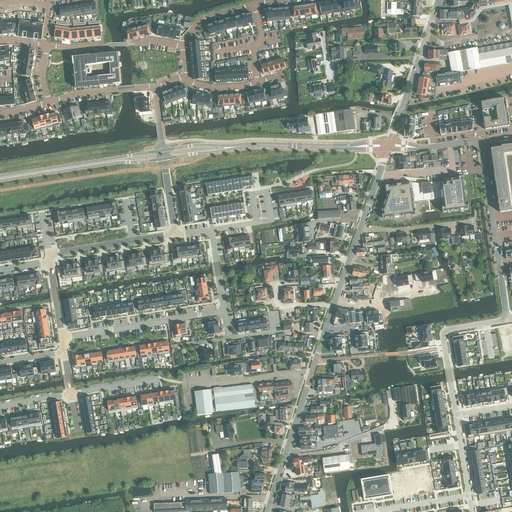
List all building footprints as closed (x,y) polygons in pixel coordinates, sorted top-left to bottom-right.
[(336,0),(335,0),(330,1),(333,13),(338,12),(338,13),(341,12),(340,6),(337,6),(336,0)] [(341,0),(343,5),(340,6),(341,12),(344,11),(350,10),(348,0),(341,0)] [(354,0),(348,0),(350,10),(355,9),(356,9),(359,9),(358,2),(355,3),(354,0)] [(396,3),(396,9),(400,9),(400,5),(409,5),(409,6),(413,7),(413,6),(421,7),(421,1),(414,0),(414,3),(410,3),(410,2),(400,2),(396,2),(396,3)] [(472,2),(468,7),(461,9),(461,14),(462,21),(471,19),(480,7),(509,2),(511,1),(510,0),(478,0),(478,1),(472,2)] [(325,2),(319,3),(321,13),(321,15),(327,14),(325,2)] [(400,9),(396,9),(396,3),(387,2),(387,14),(400,15),(400,9)] [(316,4),(310,4),(311,16),(317,15),(317,13),(319,13),(319,10),(317,11),(316,8),(316,5),(316,4)] [(294,14),(292,14),(292,17),(294,17),(300,16),(298,6),(293,7),(293,8),(293,11),(294,14)] [(409,6),(409,10),(413,11),(413,13),(412,15),(412,19),(416,19),(417,16),(420,16),(420,14),(421,7),(413,6),(413,7),(409,6)] [(457,19),(459,21),(462,21),(461,14),(461,9),(456,10),(441,11),(440,11),(440,15),(440,20),(453,19),(457,19)] [(251,13),(245,14),(248,24),(254,22),(251,13)] [(245,14),(240,16),(243,27),(243,28),(249,26),(248,24),(245,14)] [(240,16),(235,17),(237,27),(237,28),(243,27),(240,16)] [(235,17),(229,19),(232,28),(237,27),(235,17)] [(229,19),(224,20),(226,30),(230,29),(232,28),(229,19)] [(404,23),(405,23),(405,25),(405,33),(409,33),(410,33),(412,33),(416,32),(416,31),(417,31),(417,29),(416,28),(416,27),(416,24),(415,24),(415,19),(404,20),(404,23)] [(224,20),(218,22),(221,31),(226,30),(224,20)] [(13,21),(7,21),(7,23),(7,33),(14,33),(13,28),(16,28),(16,22),(13,22),(13,21)] [(390,21),(387,21),(387,24),(388,34),(395,33),(396,33),(396,28),(396,25),(396,23),(396,22),(396,21),(394,21),(394,23),(390,23),(390,21)] [(147,23),(142,24),(145,36),(150,35),(149,29),(152,28),(150,22),(147,23)] [(218,22),(213,23),(216,35),(221,34),(221,31),(218,22)] [(156,23),(155,29),(158,29),(157,36),(163,37),(165,25),(159,24),(156,23)] [(206,32),(205,32),(206,35),(207,38),(210,37),(216,35),(213,23),(207,25),(209,31),(206,32)] [(142,24),(136,25),(139,38),(145,36),(142,24)] [(136,25),(131,27),(134,39),(139,38),(136,25)] [(56,27),(54,38),(70,40),(102,37),(101,26),(71,29),(56,27)] [(131,27),(125,28),(128,40),(134,39),(131,27)] [(176,27),(174,39),(180,40),(182,28),(176,27)] [(357,38),(364,37),(363,27),(347,29),(347,28),(342,29),(342,36),(348,35),(348,37),(357,36),(357,38)] [(382,29),(374,30),(375,40),(383,39),(382,29)] [(310,41),(306,41),(308,49),(313,48),(313,49),(318,48),(317,47),(321,46),(320,39),(316,40),(315,34),(309,35),(310,41)] [(402,51),(402,43),(390,44),(391,47),(393,47),(394,52),(402,51)] [(508,43),(502,45),(504,57),(511,56),(508,43)] [(502,45),(488,47),(492,66),(505,64),(511,62),(511,55),(511,56),(504,57),(502,45)] [(204,46),(190,47),(190,51),(191,53),(191,58),(205,57),(205,51),(204,46)] [(365,46),(365,54),(374,53),(374,46),(365,46)] [(343,47),(331,48),(332,60),(337,60),(337,59),(344,59),(344,58),(345,58),(345,54),(344,54),(343,47)] [(475,49),(461,51),(465,71),(466,71),(471,70),(478,68),(492,66),(488,47),(476,49),(476,48),(475,49)] [(428,50),(428,60),(437,60),(447,60),(449,60),(448,54),(447,53),(447,51),(437,51),(428,50)] [(461,51),(448,53),(448,54),(449,60),(451,73),(455,72),(459,72),(460,72),(465,71),(461,51)] [(74,72),(76,88),(122,84),(118,52),(117,52),(73,57),(74,67),(74,72)] [(205,57),(191,58),(192,63),(192,64),(192,65),(192,69),(206,67),(206,62),(205,57)] [(283,58),(278,60),(280,70),(286,68),(283,58)] [(317,59),(308,60),(308,64),(310,71),(313,71),(314,74),(321,73),(319,62),(318,62),(317,59)] [(280,70),(278,60),(272,62),(275,71),(280,70)] [(272,62),(267,63),(270,73),(275,71),(272,62)] [(270,73),(267,63),(261,65),(264,75),(270,73)] [(440,63),(424,64),(425,72),(436,72),(440,71),(440,63)] [(381,73),(383,73),(382,80),(383,81),(382,88),(391,90),(393,82),(391,82),(393,72),(385,70),(385,68),(369,64),(367,72),(380,75),(381,73)] [(206,67),(192,69),(192,73),(193,74),(194,80),(207,78),(207,73),(206,67)] [(231,68),(226,68),(227,82),(232,82),(234,82),(237,82),(237,67),(231,68)] [(242,67),(237,67),(237,82),(241,81),(242,81),(243,81),(248,81),(247,67),(242,67)] [(221,68),(215,69),(216,83),(220,83),(221,83),(222,83),(222,82),(227,82),(226,68),(221,68)] [(423,73),(423,78),(436,80),(437,80),(436,75),(439,74),(438,72),(425,73),(423,73)] [(439,74),(436,75),(437,80),(437,83),(437,84),(440,84),(440,83),(445,82),(445,84),(452,83),(452,84),(457,83),(457,82),(461,82),(461,81),(459,72),(451,73),(439,74)] [(420,78),(418,89),(428,90),(436,91),(437,83),(436,80),(423,78),(420,78)] [(31,80),(20,82),(22,88),(23,88),(33,85),(31,80)] [(323,83),(310,85),(311,94),(316,93),(316,94),(321,93),(320,92),(324,92),(324,91),(327,91),(327,93),(335,91),(334,84),(326,85),(326,86),(324,86),(323,83)] [(281,84),(275,86),(278,98),(287,96),(285,90),(282,90),(281,84)] [(183,85),(178,87),(183,98),(188,96),(187,94),(189,93),(188,90),(186,91),(185,88),(183,85)] [(270,94),(267,94),(269,101),(278,98),(275,86),(269,87),(270,94)] [(178,87),(173,89),(177,100),(183,98),(178,87)] [(173,89),(167,91),(172,102),(177,100),(173,89)] [(263,89),(257,90),(260,101),(260,103),(266,101),(269,101),(267,94),(265,95),(263,89)] [(24,93),(23,93),(24,98),(26,98),(35,96),(34,90),(24,93)] [(257,90),(252,92),(255,103),(260,101),(257,90)] [(167,91),(162,93),(166,105),(172,102),(167,91)] [(190,96),(190,100),(193,100),(192,104),(198,105),(200,93),(194,92),(193,97),(190,96)] [(252,92),(246,93),(247,96),(247,98),(248,101),(249,104),(250,106),(249,104),(255,103),(252,92)] [(200,93),(198,105),(203,107),(204,105),(203,105),(206,94),(200,93)] [(382,95),(381,103),(387,104),(389,104),(391,96),(389,96),(390,94),(385,93),(385,95),(382,95)] [(144,94),(134,95),(134,100),(139,100),(141,112),(149,111),(149,106),(149,103),(148,98),(144,99),(144,94)] [(206,94),(203,105),(204,105),(209,106),(209,108),(212,108),(213,102),(210,102),(212,96),(206,94)] [(240,94),(235,94),(235,106),(241,105),(241,107),(244,106),(244,100),(241,100),(240,94)] [(218,102),(215,102),(215,108),(224,108),(224,106),(223,95),(217,96),(218,102)] [(481,102),(485,129),(492,128),(492,129),(497,128),(509,126),(505,98),(492,100),(483,102),(481,102)] [(111,102),(106,102),(107,112),(107,114),(112,114),(112,112),(115,112),(115,105),(112,105),(111,102)] [(88,106),(85,107),(86,115),(88,114),(89,116),(94,116),(93,103),(87,104),(88,106)] [(78,106),(71,108),(73,119),(81,117),(81,116),(83,115),(82,111),(80,112),(78,106)] [(64,116),(62,116),(63,120),(65,120),(66,121),(73,119),(71,108),(63,110),(64,116)] [(315,115),(318,135),(337,132),(355,130),(353,110),(334,112),(315,115)] [(56,113),(50,114),(53,124),(59,123),(62,122),(59,114),(56,115),(56,113)] [(50,114),(44,116),(47,126),(47,128),(54,127),(53,126),(53,124),(50,114)] [(44,116),(38,118),(41,128),(47,126),(44,116)] [(287,120),(288,127),(288,129),(291,129),(292,129),(294,129),(301,128),(302,133),(311,131),(310,126),(308,126),(307,117),(287,120)] [(30,124),(28,124),(30,131),(41,128),(38,118),(32,119),(33,122),(30,123),(30,124)] [(24,121),(18,122),(19,133),(20,134),(28,133),(27,124),(24,125),(24,121)] [(405,131),(404,137),(408,138),(408,139),(412,139),(413,138),(414,138),(415,132),(405,131)] [(501,147),(491,148),(500,212),(511,210),(511,144),(501,146),(501,147)] [(361,175),(354,176),(353,176),(354,183),(355,183),(355,185),(355,187),(358,187),(357,185),(362,184),(361,175)] [(253,176),(246,177),(248,189),(255,188),(253,176)] [(383,207),(381,207),(383,219),(415,214),(414,202),(414,201),(441,198),(442,204),(441,204),(442,213),(468,210),(468,202),(466,202),(463,176),(457,177),(456,177),(456,178),(447,179),(443,180),(443,181),(430,183),(426,183),(422,184),(420,184),(412,183),(411,181),(410,182),(385,185),(386,194),(387,194),(383,207)] [(246,177),(239,179),(241,190),(248,189),(246,177)] [(332,181),(332,186),(341,186),(341,177),(332,177),(329,177),(325,177),(325,178),(325,181),(329,180),(329,181),(332,181)] [(239,179),(233,180),(235,191),(238,191),(241,190),(239,179)] [(233,180),(226,181),(228,192),(232,192),(235,191),(233,180)] [(226,181),(219,182),(221,193),(225,193),(228,192),(226,181)] [(219,182),(213,183),(214,194),(218,194),(221,193),(219,182)] [(213,183),(206,184),(208,195),(212,195),(214,194),(213,183)] [(182,189),(179,189),(180,195),(181,195),(191,193),(190,187),(188,188),(187,186),(181,187),(182,189)] [(153,193),(149,194),(150,200),(161,198),(162,198),(161,192),(159,192),(158,191),(152,192),(153,193)] [(350,195),(340,197),(340,201),(344,200),(347,200),(347,204),(355,204),(354,197),(350,198),(350,195)] [(115,203),(109,204),(111,217),(117,216),(116,210),(118,210),(117,204),(116,205),(115,203)] [(244,203),(237,204),(239,215),(245,214),(244,203)] [(237,204),(230,205),(232,216),(239,215),(237,204)] [(230,205),(223,206),(225,217),(232,216),(230,205)] [(223,206),(217,207),(218,218),(225,217),(223,206)] [(217,207),(210,208),(210,209),(210,211),(211,213),(211,215),(211,217),(212,219),(218,218),(217,207)] [(340,210),(320,211),(318,212),(318,218),(341,218),(340,210)] [(55,214),(53,214),(54,220),(56,220),(56,223),(62,222),(61,212),(54,213),(55,214)] [(297,225),(297,228),(298,233),(309,232),(308,230),(310,229),(309,226),(306,227),(306,224),(297,225)] [(320,225),(319,229),(319,230),(319,232),(321,232),(322,230),(328,232),(330,226),(320,224),(320,225)] [(333,237),(341,240),(345,227),(336,224),(333,237)] [(468,227),(468,226),(464,226),(464,225),(462,226),(461,227),(460,227),(461,237),(474,235),(473,226),(468,227)] [(438,229),(437,229),(438,239),(446,238),(446,237),(447,237),(447,239),(451,239),(452,245),(455,244),(460,244),(459,236),(454,236),(451,237),(450,229),(445,230),(445,229),(442,229),(441,228),(439,229),(438,229)] [(434,233),(430,233),(430,230),(418,232),(418,233),(417,234),(418,236),(419,240),(430,238),(431,241),(435,241),(434,233)] [(298,233),(296,234),(297,240),(297,239),(299,239),(299,242),(308,241),(308,238),(311,238),(310,235),(309,235),(309,232),(298,233)] [(406,236),(406,233),(396,234),(397,242),(407,241),(407,243),(410,243),(409,236),(406,236)] [(362,239),(363,247),(373,246),(372,241),(373,241),(372,237),(362,239)] [(226,241),(225,241),(226,246),(227,246),(228,251),(234,250),(233,248),(232,239),(232,238),(231,238),(229,238),(226,239),(226,241)] [(384,239),(373,241),(372,241),(373,246),(377,245),(378,253),(385,252),(384,239)] [(287,258),(300,258),(300,254),(302,254),(302,247),(295,247),(295,242),(290,242),(290,247),(291,253),(287,253),(287,258)] [(327,242),(327,252),(334,252),(334,249),(339,249),(339,243),(334,243),(334,242),(327,242)] [(197,245),(196,245),(197,245),(198,256),(204,255),(204,251),(205,251),(204,245),(203,246),(203,244),(199,245),(197,245)] [(174,253),(171,253),(172,261),(173,261),(181,260),(182,259),(180,248),(179,248),(178,248),(174,249),(174,253)] [(367,249),(364,249),(364,248),(358,249),(357,250),(358,252),(357,252),(357,256),(368,255),(367,249)] [(164,250),(157,251),(159,264),(169,262),(167,254),(164,254),(164,250)] [(152,256),(148,257),(150,265),(159,264),(157,251),(151,252),(152,256)] [(142,254),(135,255),(137,266),(147,265),(145,257),(142,258),(142,254)] [(130,260),(127,260),(128,268),(137,266),(135,255),(129,256),(130,260)] [(397,255),(379,256),(379,260),(380,259),(381,265),(394,264),(393,258),(396,258),(397,258),(397,255)] [(120,257),(114,258),(116,271),(125,269),(124,261),(121,261),(120,257)] [(108,263),(105,264),(106,272),(116,271),(114,258),(108,259),(108,263)] [(98,261),(92,262),(94,273),(103,272),(102,264),(99,265),(98,261)] [(86,267),(83,267),(85,276),(94,274),(94,273),(92,262),(86,263),(86,267)] [(76,264),(70,265),(72,278),(82,276),(80,268),(77,268),(76,264)] [(380,271),(381,274),(394,273),(395,273),(394,264),(381,265),(382,271),(380,271)] [(65,270),(62,271),(63,279),(72,278),(70,265),(64,266),(65,270)] [(259,269),(258,272),(260,276),(265,275),(265,276),(266,281),(273,280),(272,274),(272,273),(274,272),(274,274),(278,273),(277,265),(266,267),(266,271),(265,271),(264,268),(259,269)] [(362,276),(365,276),(366,272),(362,271),(362,270),(353,269),(353,270),(352,270),(352,275),(353,275),(352,276),(361,277),(362,276)] [(291,276),(288,276),(288,283),(298,282),(298,275),(297,275),(297,270),(291,271),(291,276)] [(431,272),(414,274),(416,281),(422,280),(422,282),(433,280),(431,272)] [(40,273),(34,274),(34,275),(36,285),(42,284),(41,280),(42,280),(41,275),(40,275),(40,273)] [(203,275),(193,277),(195,286),(197,285),(207,284),(206,278),(203,278),(203,276),(203,275)] [(412,275),(396,278),(398,287),(408,285),(408,283),(413,282),(412,275)] [(23,276),(17,277),(17,278),(17,280),(17,281),(18,283),(18,284),(18,285),(18,287),(19,289),(25,288),(25,287),(23,276)] [(250,288),(250,290),(253,291),(254,296),(268,294),(267,288),(263,289),(262,286),(250,288)] [(289,289),(283,289),(284,295),(296,294),(296,286),(289,287),(289,289)] [(314,293),(314,296),(323,296),(322,289),(314,289),(314,287),(309,288),(309,290),(309,293),(314,293)] [(183,291),(176,292),(177,293),(178,305),(185,304),(184,301),(184,299),(184,298),(183,296),(183,294),(183,291)] [(171,293),(165,294),(165,295),(167,306),(173,306),(172,294),(171,293)] [(199,295),(196,296),(197,302),(201,301),(202,303),(206,302),(206,300),(209,300),(208,294),(199,295)] [(253,296),(253,297),(254,305),(264,303),(263,300),(265,300),(269,299),(268,295),(268,294),(254,296),(253,296)] [(296,294),(284,295),(284,301),(289,301),(289,304),(299,303),(299,301),(297,301),(296,294)] [(160,295),(154,296),(154,297),(156,308),(162,307),(160,296),(160,295)] [(391,313),(411,310),(410,300),(389,303),(391,313)] [(35,311),(34,311),(35,317),(47,315),(46,310),(43,310),(42,306),(37,307),(34,307),(35,311)] [(338,310),(333,323),(334,326),(335,326),(349,324),(347,311),(347,310),(345,310),(345,311),(338,308),(338,310)] [(373,312),(372,312),(373,323),(374,326),(383,325),(382,315),(379,316),(379,311),(377,311),(377,310),(373,311),(373,312)] [(347,311),(349,324),(350,324),(361,323),(363,322),(362,314),(362,313),(347,311)] [(367,317),(364,317),(364,324),(373,323),(372,312),(371,312),(371,311),(367,311),(367,312),(366,312),(367,317)] [(78,319),(67,321),(68,327),(74,326),(75,329),(81,328),(80,325),(79,319),(78,319)] [(212,319),(205,320),(206,323),(207,329),(209,329),(219,327),(218,321),(212,322),(212,319)] [(47,320),(35,322),(36,329),(39,328),(48,327),(47,320)] [(291,321),(283,322),(284,330),(292,329),(291,321)] [(306,333),(313,333),(313,324),(306,324),(306,322),(301,323),(301,327),(306,327),(306,333)] [(186,323),(180,324),(182,337),(188,336),(191,336),(190,329),(187,330),(186,323)] [(175,332),(172,332),(173,338),(176,338),(182,337),(180,324),(174,325),(175,332)] [(421,327),(419,327),(423,348),(429,347),(428,342),(428,341),(432,340),(433,340),(432,335),(431,335),(430,335),(430,334),(430,332),(429,331),(431,331),(432,331),(431,330),(431,326),(431,325),(430,325),(421,327)] [(210,334),(208,335),(208,338),(214,337),(214,334),(220,333),(219,327),(209,329),(210,334)] [(355,337),(354,337),(355,342),(356,341),(356,342),(370,341),(369,331),(359,332),(360,336),(355,336),(355,337)] [(330,340),(329,340),(330,344),(330,345),(342,344),(341,334),(334,335),(335,338),(330,339),(330,340)] [(299,335),(298,341),(304,342),(304,347),(310,348),(311,339),(307,339),(306,339),(306,336),(302,335),(302,336),(299,335)] [(50,338),(38,340),(39,346),(40,349),(46,348),(45,345),(51,344),(50,338)] [(267,339),(258,340),(259,348),(266,347),(266,350),(271,349),(271,340),(268,341),(267,339)] [(279,341),(278,349),(287,350),(287,346),(286,346),(286,345),(284,345),(284,342),(279,341)] [(356,343),(355,343),(355,348),(356,347),(356,349),(361,348),(361,351),(371,350),(370,341),(356,342),(356,343)] [(249,354),(256,353),(254,342),(250,342),(250,343),(247,344),(249,354)] [(293,343),(284,342),(284,345),(286,345),(286,346),(287,346),(287,350),(292,351),(293,343)] [(241,353),(240,345),(240,343),(236,343),(236,346),(229,347),(226,348),(227,356),(230,355),(231,355),(238,355),(238,354),(241,353)] [(298,343),(298,344),(293,343),(292,351),(302,352),(303,343),(298,343)] [(342,344),(330,345),(331,351),(336,351),(336,354),(343,353),(342,344)] [(140,347),(137,347),(138,349),(140,348),(140,350),(140,352),(141,354),(141,356),(141,358),(148,357),(146,345),(139,346),(140,347)] [(208,349),(200,350),(202,360),(209,359),(209,357),(214,356),(213,350),(208,350),(208,349)] [(431,355),(419,357),(420,364),(424,363),(425,369),(437,366),(436,358),(432,359),(431,359),(431,358),(430,358),(430,356),(431,355)] [(283,364),(289,363),(290,371),(301,370),(300,361),(290,362),(289,359),(283,358),(283,364)] [(249,360),(246,361),(246,364),(247,373),(260,371),(259,362),(250,363),(249,360)] [(54,361),(47,362),(49,373),(60,371),(59,366),(55,367),(54,361)] [(47,362),(40,363),(42,374),(49,373),(47,362)] [(234,365),(230,366),(231,375),(241,374),(241,375),(244,374),(243,363),(234,363),(234,365)] [(33,364),(26,365),(28,376),(28,377),(34,376),(35,379),(39,379),(38,374),(38,371),(37,367),(34,367),(33,364)] [(344,364),(334,364),(334,373),(340,373),(340,367),(344,367),(344,364)] [(20,370),(16,371),(16,374),(17,377),(21,376),(21,377),(27,376),(28,376),(26,365),(19,366),(20,370)] [(11,367),(4,369),(6,380),(7,383),(13,382),(12,379),(13,378),(17,378),(17,377),(16,374),(12,374),(11,367)] [(351,375),(349,375),(350,383),(352,383),(352,380),(362,379),(361,372),(351,372),(351,373),(351,375)] [(337,377),(335,377),(335,382),(337,382),(338,382),(340,382),(340,384),(341,384),(342,388),(343,388),(345,388),(346,388),(345,378),(340,378),(337,378),(337,377)] [(273,382),(258,384),(260,402),(267,401),(268,405),(272,404),(277,403),(277,401),(280,400),(289,399),(288,394),(292,394),(291,382),(274,384),(273,384),(273,383),(273,382)] [(197,415),(254,407),(252,385),(194,392),(197,415)] [(415,386),(393,389),(394,401),(401,400),(401,406),(402,406),(410,405),(417,404),(415,386)] [(498,390),(499,400),(500,400),(505,399),(505,396),(508,395),(507,388),(503,388),(503,389),(498,390)] [(475,392),(469,393),(471,405),(477,404),(475,392)] [(469,393),(460,394),(461,403),(465,402),(465,406),(471,405),(469,393)] [(311,413),(323,413),(323,407),(330,407),(330,402),(320,402),(320,407),(311,407),(311,413)] [(410,405),(402,406),(404,421),(412,420),(411,416),(414,416),(414,412),(411,412),(410,405)] [(279,410),(276,410),(276,415),(280,415),(280,414),(282,414),(282,415),(286,415),(285,410),(285,407),(281,407),(280,407),(280,408),(279,408),(279,409),(279,410)] [(39,413),(33,414),(35,426),(43,424),(43,422),(40,422),(40,419),(39,417),(39,414),(39,413)] [(315,420),(324,419),(323,414),(317,415),(314,416),(306,416),(306,422),(315,422),(315,420)] [(283,430),(283,427),(282,427),(283,424),(273,423),(267,424),(267,427),(267,429),(269,428),(269,427),(275,427),(274,433),(282,434),(282,433),(283,432),(283,431),(283,430)] [(231,424),(216,426),(217,433),(224,432),(225,438),(233,437),(233,434),(234,434),(234,433),(235,432),(235,430),(233,429),(233,428),(232,428),(231,424)] [(322,425),(323,435),(323,441),(339,439),(337,424),(322,425)] [(374,444),(361,446),(361,447),(362,447),(363,452),(376,451),(377,457),(383,456),(383,457),(384,457),(383,451),(384,451),(383,442),(382,442),(381,434),(374,435),(375,444),(374,444)] [(263,444),(256,444),(256,448),(262,448),(262,455),(263,455),(272,456),(272,448),(264,448),(264,444),(263,444)] [(248,460),(252,460),(251,459),(251,454),(250,454),(250,450),(244,450),(244,455),(243,455),(242,456),(241,456),(241,457),(240,457),(240,458),(240,459),(240,460),(238,460),(238,461),(237,461),(237,468),(241,468),(244,469),(244,468),(247,468),(248,460)] [(218,454),(210,455),(213,474),(225,473),(222,458),(219,458),(218,454)] [(333,457),(322,458),(324,472),(350,469),(348,455),(335,456),(333,457)] [(294,467),(296,466),(308,465),(308,463),(313,462),(312,457),(304,458),(304,459),(302,459),(295,460),(293,460),(294,467)] [(309,465),(308,465),(296,466),(297,475),(305,474),(305,473),(308,473),(308,468),(309,468),(309,465)] [(239,476),(238,472),(225,473),(213,474),(208,474),(210,494),(240,492),(240,488),(239,486),(239,477),(239,476)] [(419,480),(431,477),(429,472),(417,474),(419,480)] [(389,475),(361,480),(365,500),(392,495),(389,475)] [(285,493),(294,492),(293,485),(293,482),(285,483),(285,486),(285,493)] [(309,496),(300,496),(300,503),(311,502),(312,508),(324,506),(324,502),(325,502),(324,492),(323,492),(323,491),(322,489),(320,489),(320,492),(318,492),(318,495),(309,496)] [(359,490),(352,491),(354,501),(360,500),(359,490)] [(174,511),(197,511),(227,510),(227,500),(227,498),(185,500),(185,502),(154,503),(153,511),(174,511)] [(240,503),(245,503),(244,508),(252,508),(253,499),(245,499),(240,499),(240,503)] [(281,499),(280,506),(291,508),(292,504),(293,501),(281,499)]
